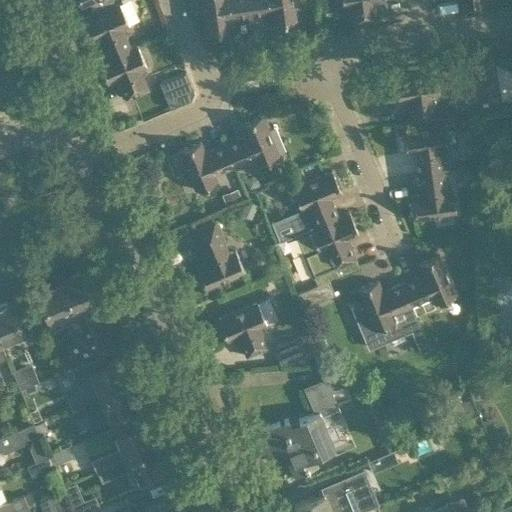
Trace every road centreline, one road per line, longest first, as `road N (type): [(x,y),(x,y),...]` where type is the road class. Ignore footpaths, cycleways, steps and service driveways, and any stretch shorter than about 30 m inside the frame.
road 1 (residential): [(247,511),(138,249),(110,230)]
road 2 (residential): [(393,236),(323,65),(334,52),(421,31)]
road 3 (residential): [(77,162),(204,108),(211,86)]
road 4 (residential): [(54,119),(67,108),(64,90),(27,0)]
